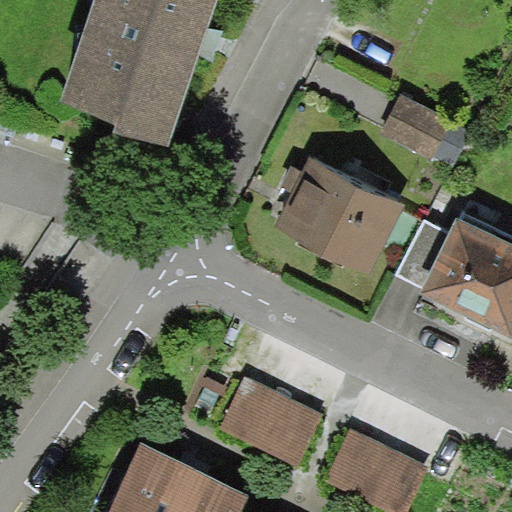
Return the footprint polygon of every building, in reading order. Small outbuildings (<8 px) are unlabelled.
[(212,0),(88,0),(56,96),(166,137),(212,0)] [(473,128),(399,92),(379,130),(452,167),(473,128)] [(402,201),(310,157),(273,227),(369,271),(402,201)] [(510,336),(511,332),(511,233),(461,210),(459,215),(453,213),(447,227),(424,217),(395,275),(420,289),(510,336)] [(323,412),(244,373),(219,423),(299,462),(323,412)] [(413,511),(435,467),(350,428),(326,478),(398,511),(413,511)] [(238,511),(247,495),(138,442),(103,511),(238,511)]
